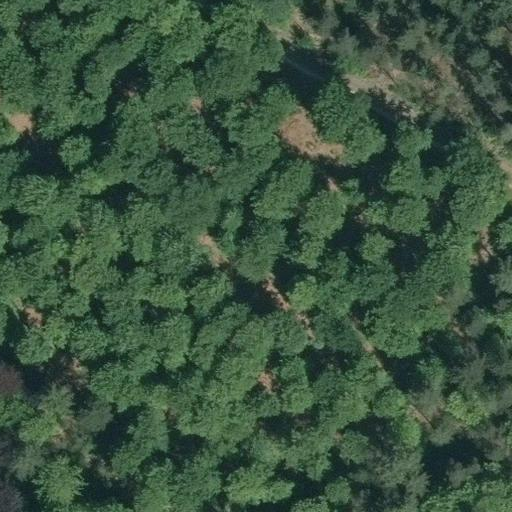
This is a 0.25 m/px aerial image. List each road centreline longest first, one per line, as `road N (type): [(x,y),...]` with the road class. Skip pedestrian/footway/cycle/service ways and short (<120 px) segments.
road 1 (track): [(311,46),(61,511)]
road 2 (track): [(511,168),(311,46)]
